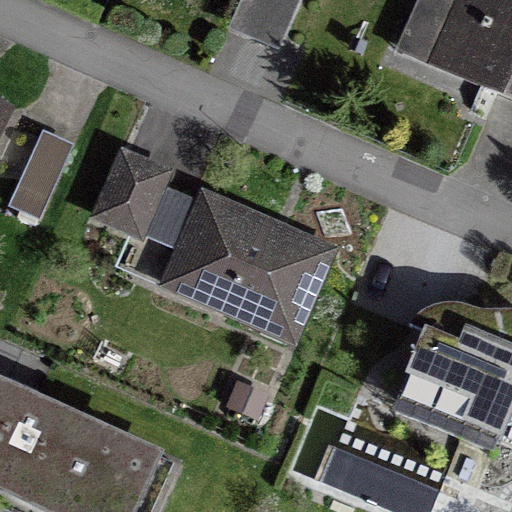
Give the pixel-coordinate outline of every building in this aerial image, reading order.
[(242,0),(232,22),(282,44),(301,0),(242,0)] [(511,105),(511,0),(510,0),(456,0),(452,10),(429,0),(422,0),(403,44),(481,78),(476,89),(511,105)] [(43,132),(7,210),(36,223),(71,145),(43,132)] [(161,180),(122,163),(96,221),(136,238),(161,180)] [(288,339),(322,259),(204,208),(169,287),(288,339)] [(496,448),(511,410),(511,319),(505,318),(478,317),(458,312),(443,311),(432,314),(422,318),(413,324),(406,332),(423,339),(394,405),(496,448)] [(262,404),(234,392),(225,412),(253,424),(262,404)] [(151,511),(168,474),(24,408),(0,396),(0,511),(151,511)]
